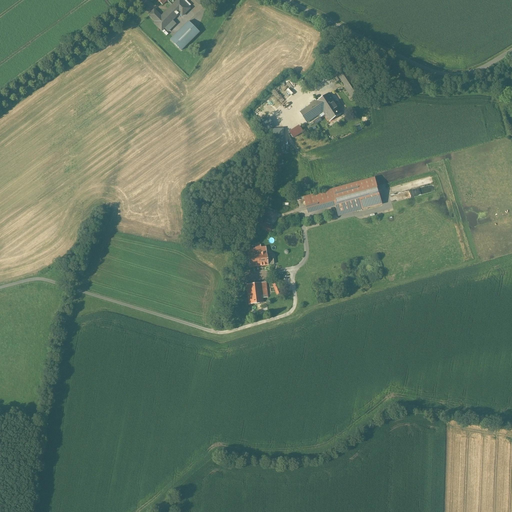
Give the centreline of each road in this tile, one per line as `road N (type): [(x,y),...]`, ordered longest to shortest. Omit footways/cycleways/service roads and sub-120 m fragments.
road 1 (residential): [(283,0),(445,74),(482,67),(511,49)]
road 2 (residential): [(0,103),(138,0)]
